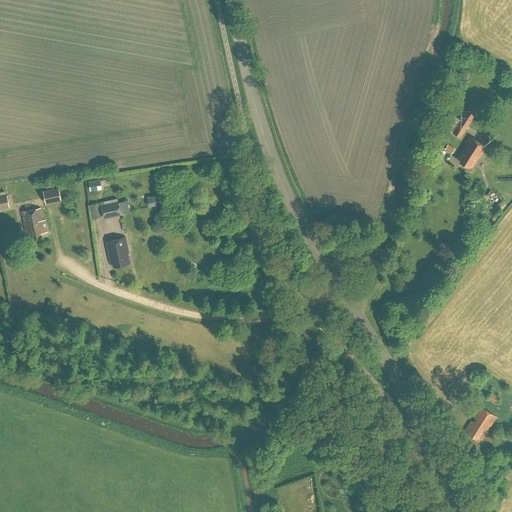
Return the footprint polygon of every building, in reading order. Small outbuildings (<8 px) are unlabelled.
[(453,132),(461,136),(468,123),(466,122),(476,106),(470,103),(453,132)] [(470,165),(472,167),(479,156),(480,157),(487,146),(471,136),(468,140),(469,141),(458,157),(461,159),(460,161),(469,166),(470,165)] [(452,153),(455,148),(448,143),(445,148),(452,153)] [(100,179),(89,181),(90,191),(101,190),(113,188),(111,177),(100,179)] [(42,191),(45,204),(61,200),(58,187),(42,191)] [(0,208),(10,206),(7,194),(0,195),(0,208)] [(148,206),(157,206),(157,197),(148,196),(148,206)] [(100,206),(103,217),(121,213),(118,202),(100,206)] [(90,206),(93,220),(102,218),(99,205),(90,206)] [(41,232),(48,230),(46,219),(43,219),(41,208),(22,212),(28,240),(42,237),(41,232)] [(126,237),(107,241),(111,263),(113,262),(114,267),(131,263),(128,253),(130,252),(126,237)] [(499,398),(491,392),(487,399),(495,404),(499,398)] [(471,422),(465,432),(476,439),(477,436),(482,439),(496,416),(480,406),(473,417),(475,419),(472,423),(471,422)] [(500,434),(494,430),(491,435),(496,438),(500,434)]
